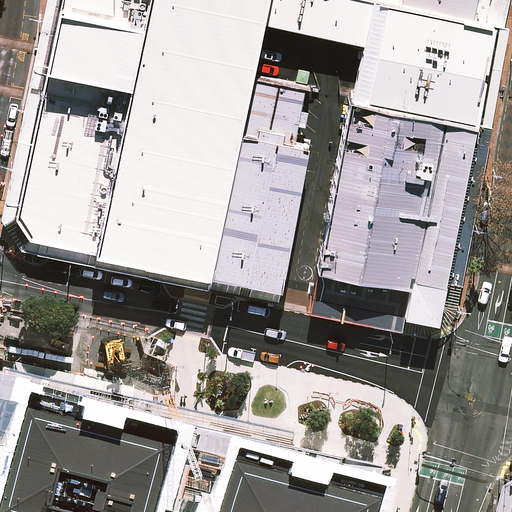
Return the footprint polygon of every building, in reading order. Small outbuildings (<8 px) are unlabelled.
[(31,235),(98,249),(155,0),(64,0),(17,214),(31,235)] [(155,0),(98,249),(211,272),(253,74),(268,26),(273,0),(155,0)] [(379,0),(376,0),(273,0),(268,26),(367,46),(355,104),(479,129),(500,28),(494,25),(379,0)] [(379,0),(494,25),(499,0),(379,0)] [(306,85),(253,74),(211,272),(284,287),(310,145),(295,141),(306,85)] [(479,129),(355,104),(320,273),(314,301),(406,319),(440,326),(479,129)] [(365,511),(377,469),(0,383),(0,511),(365,511)]
